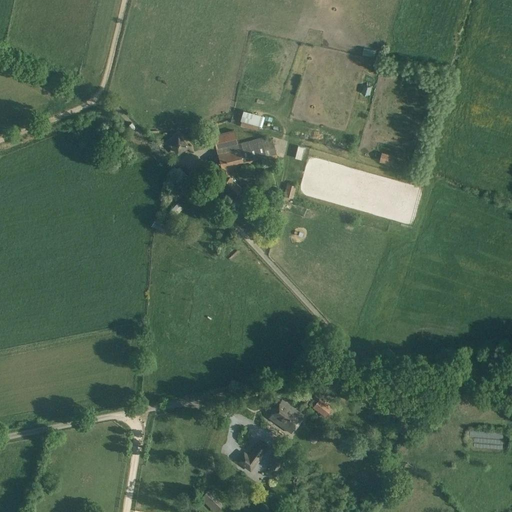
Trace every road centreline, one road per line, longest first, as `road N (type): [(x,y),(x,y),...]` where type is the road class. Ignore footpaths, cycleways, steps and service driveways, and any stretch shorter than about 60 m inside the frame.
road 1 (unclassified): [(0,436),(372,370)]
road 2 (track): [(0,139),(104,98),(133,0)]
